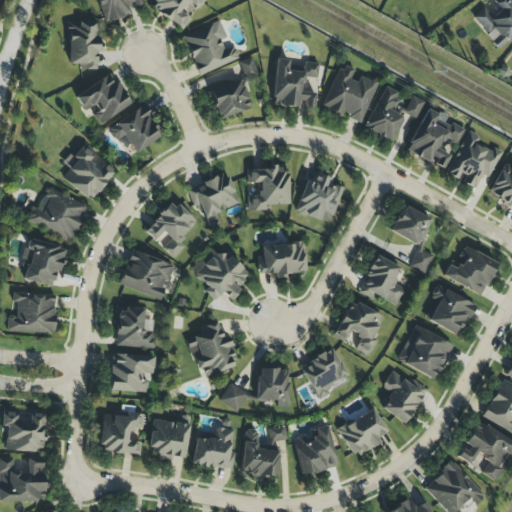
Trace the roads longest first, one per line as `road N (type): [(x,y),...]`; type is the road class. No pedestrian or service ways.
road 1 (residential): [(80,364),(94,270),(123,211),(167,167),(223,141),(278,135),(329,145),(511,242)]
road 2 (residential): [(80,481),(289,508),(365,487),(426,446),(511,302)]
road 3 (residential): [(387,174),(313,306),(289,324),(271,322)]
